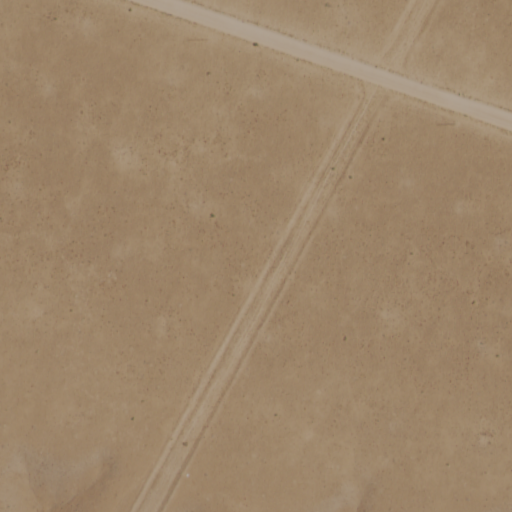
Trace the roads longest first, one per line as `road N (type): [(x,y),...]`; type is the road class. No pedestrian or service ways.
road 1 (track): [(151,511),(420,0)]
road 2 (residential): [(511,129),(135,0)]
